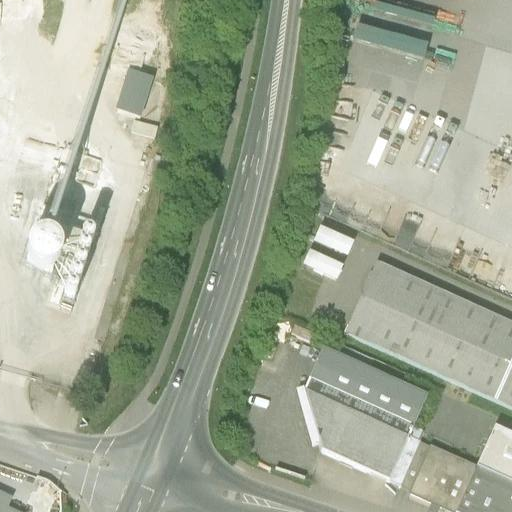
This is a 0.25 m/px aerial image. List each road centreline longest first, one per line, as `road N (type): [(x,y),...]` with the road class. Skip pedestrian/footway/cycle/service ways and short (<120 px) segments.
road 1 (tertiary): [(286,0),(237,238),(153,474)]
road 2 (residential): [(153,474),(0,440)]
road 3 (tertiary): [(153,474),(292,511)]
